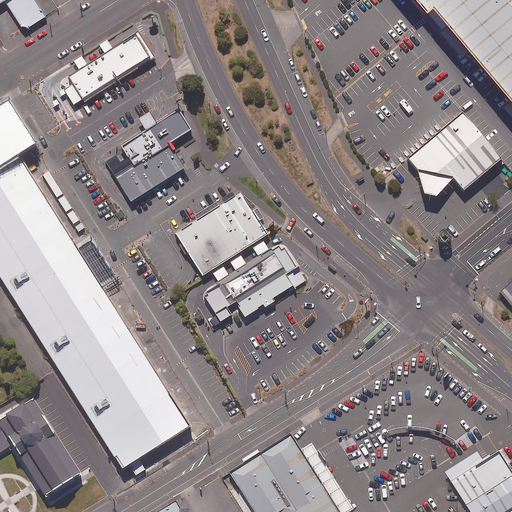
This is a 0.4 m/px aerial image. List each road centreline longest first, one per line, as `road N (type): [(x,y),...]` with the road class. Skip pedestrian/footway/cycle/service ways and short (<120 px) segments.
road 1 (secondary): [(417,310),(314,221),(272,173),(231,110),(184,0)]
road 2 (tertiary): [(120,511),(347,373),(417,310)]
road 3 (secondary): [(244,0),(338,196),(437,288)]
road 4 (unclassified): [(4,73),(117,0)]
road 5 (secondary): [(511,389),(417,310)]
